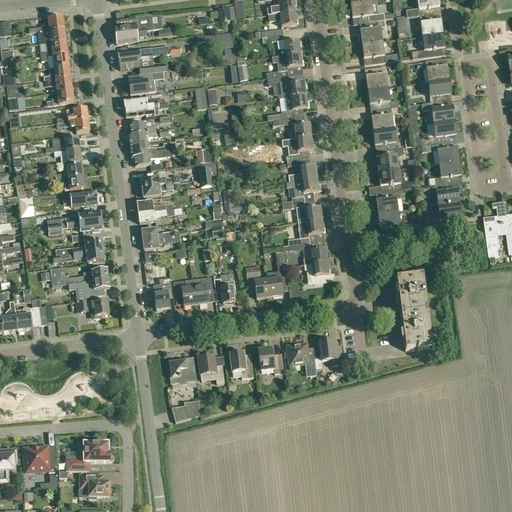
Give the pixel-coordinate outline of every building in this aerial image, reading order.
[(268,12),(268,17),(295,14),(294,0),(289,1),(278,2),(279,9),(268,10),(268,12)] [(407,13),(405,13),(405,20),(419,18),(431,17),(430,10),(437,9),(436,0),(417,0),(418,9),(407,11),(407,13)] [(370,4),(350,7),(350,8),(351,21),(362,19),(363,26),(369,25),(374,24),(378,24),(380,23),(384,22),(383,17),(383,15),(377,16),(373,17),(371,17),(370,4)] [(229,23),(228,9),(218,10),(219,24),(229,23)] [(297,27),(295,14),(268,17),(269,23),(281,22),(282,29),(297,27)] [(431,17),(419,18),(422,39),(424,39),(443,37),(443,36),(441,36),(439,22),(431,23),(431,17)] [(41,27),(41,29),(29,30),(30,35),(37,34),(38,34),(64,30),(62,18),(48,20),(48,24),(48,25),(48,27),(41,27)] [(124,21),(125,27),(117,28),(116,28),(114,28),(115,37),(147,34),(153,33),(152,28),(151,18),(124,21)] [(398,29),(405,28),(405,21),(397,22),(398,29)] [(364,46),(362,46),(362,47),(364,47),(381,45),(383,44),(381,44),(378,24),(374,24),(369,25),(369,30),(362,31),(364,46)] [(65,36),(64,30),(38,34),(37,34),(39,46),(46,45),(66,43),(65,36)] [(170,31),(158,32),(159,39),(171,38),(170,31)] [(283,37),(282,31),(261,34),(262,39),(267,39),(283,37)] [(147,37),(147,34),(115,37),(117,46),(126,45),(137,44),(137,38),(147,37)] [(232,34),(217,36),(219,50),(234,48),(232,34)] [(424,52),(412,54),(413,61),(425,60),(436,59),(435,52),(443,51),(441,37),(443,37),(424,39),(422,39),(422,40),(424,40),(426,52),(424,52)] [(299,42),(283,44),(284,51),(278,51),(279,58),(301,56),(299,42)] [(41,59),(68,55),(66,43),(46,45),(47,53),(41,54),(41,59)] [(364,47),(362,47),(362,48),(364,47),(366,67),(374,66),(385,65),(400,63),(399,55),(384,57),(383,44),(381,45),(364,47)] [(161,49),(151,51),(151,54),(152,59),(171,56),(170,49),(170,48),(161,49)] [(179,48),(170,49),(171,56),(180,55),(179,48)] [(233,49),(223,50),(225,67),(234,66),(233,49)] [(2,64),(7,63),(14,62),(12,52),(1,54),(2,64)] [(138,52),(118,54),(119,63),(152,59),(151,54),(139,56),(138,52)] [(69,68),(68,55),(41,59),(42,63),(48,63),(49,70),(69,68)] [(301,56),(279,58),(277,59),(272,59),(272,65),(278,64),(279,74),(267,75),(268,81),(288,78),(287,72),(287,70),(302,68),(301,56)] [(152,59),(119,63),(120,72),(141,69),(151,68),(153,68),(152,63),(152,59)] [(436,62),(427,63),(430,84),(428,84),(428,85),(449,82),(447,82),(445,68),(437,69),(436,62)] [(151,68),(141,69),(141,76),(163,74),(166,74),(166,67),(153,68),(151,68)] [(69,68),(49,70),(48,71),(49,78),(43,78),(44,84),(71,80),(69,68)] [(369,92),(368,92),(368,93),(389,90),(389,89),(387,90),(384,69),(375,70),(375,76),(367,77),(369,92)] [(130,97),(148,95),(155,94),(155,86),(154,82),(164,81),(163,74),(141,76),(142,83),(129,85),(129,87),(127,89),(128,92),(130,93),(130,97)] [(15,75),(2,76),(4,88),(16,87),(15,75)] [(289,86),(288,78),(268,81),(263,81),(264,87),(276,85),(278,100),(286,100),(306,97),(304,84),(289,86)] [(57,95),(72,93),(71,80),(44,84),(38,84),(39,89),(56,87),(57,95)] [(449,82),(428,85),(431,105),(442,104),(441,97),(449,96),(447,83),(449,83),(449,82)] [(13,88),(6,88),(8,101),(15,100),(13,88)] [(204,90),(194,91),(197,112),(207,111),(204,90)] [(389,90),(368,93),(369,93),(371,106),(379,105),(380,112),(390,111),(391,110),(390,110),(387,91),(389,91),(389,90)] [(215,91),(207,91),(209,107),(217,107),(215,91)] [(74,105),(72,93),(57,95),(58,101),(52,101),(52,103),(46,104),(47,109),(74,105)] [(239,96),(237,98),(238,105),(246,104),(245,95),(239,96)] [(308,110),(306,97),(286,100),(288,113),(293,112),(308,110)] [(233,98),(224,99),(225,103),(225,107),(225,108),(234,107),(233,98)] [(125,111),(158,107),(164,106),(163,101),(146,103),(146,99),(124,102),(125,111)] [(15,100),(8,101),(9,113),(18,112),(16,100),(15,100)] [(431,105),(422,106),(423,114),(432,113),(434,113),(435,125),(433,125),(434,126),(454,123),(454,122),(452,123),(450,109),(442,110),(442,104),(431,105)] [(170,105),(164,106),(158,107),(125,111),(126,119),(154,115),(154,112),(171,109),(170,105)] [(52,126),(57,125),(88,121),(87,109),(66,112),(67,120),(56,121),(56,120),(51,121),(51,126),(52,126)] [(375,133),(373,133),(373,134),(375,133),(394,131),(394,130),(392,130),(390,111),(391,111),(391,110),(390,111),(380,112),(381,118),(373,119),(375,133)] [(416,113),(409,114),(411,128),(420,126),(419,121),(417,122),(416,113)] [(16,115),(8,116),(10,131),(18,130),(16,115)] [(242,115),(234,115),(234,117),(234,122),(234,123),(243,123),(242,115)] [(268,123),(273,122),(294,120),(293,115),(281,116),(267,118),(268,123)] [(273,122),(274,129),(295,127),(294,120),(273,122)] [(90,133),(88,121),(57,125),(57,129),(70,128),(70,129),(76,128),(76,135),(90,133)] [(422,140),(420,140),(420,141),(421,148),(436,146),(447,145),(446,138),(454,137),(452,124),(454,124),(454,123),(434,126),(435,139),(422,140)] [(131,137),(157,133),(156,128),(146,130),(146,124),(130,126),(131,137)] [(232,125),(222,126),(223,137),(234,136),(232,125)] [(309,125),(307,126),(295,127),(296,141),(311,139),(309,125)] [(375,133),(373,134),(375,134),(376,148),(384,147),(385,153),(397,151),(396,148),(394,131),(375,133)] [(168,138),(167,132),(159,133),(159,140),(168,138)] [(128,137),(130,148),(148,146),(147,140),(158,139),(157,133),(131,137),(128,137)] [(78,139),(59,141),(52,142),(53,150),(46,151),(46,155),(54,154),(61,153),(66,152),(80,151),(78,139)] [(313,152),(311,139),(296,141),(298,154),(313,152)] [(19,145),(11,146),(13,160),(20,159),(21,158),(19,145)] [(436,146),(421,148),(422,153),(422,154),(437,153),(439,152),(441,166),(439,166),(439,167),(459,164),(459,163),(457,164),(456,150),(448,151),(447,145),(436,146)] [(173,154),(173,149),(173,148),(149,151),(148,146),(130,148),(131,159),(134,159),(160,156),(173,154)] [(81,162),(80,151),(66,152),(61,153),(54,154),(55,158),(62,157),(67,156),(68,164),(81,162)] [(212,151),(203,152),(205,165),(213,164),(212,151)] [(380,174),(378,174),(378,175),(399,172),(399,171),(398,171),(396,158),(397,158),(401,158),(403,156),(402,151),(397,151),(385,153),(386,159),(378,160),(380,174)] [(173,154),(160,156),(134,159),(135,169),(151,167),(150,162),(161,161),(174,159),(173,154)] [(440,179),(434,180),(435,188),(437,187),(446,186),(460,184),(457,165),(459,165),(459,164),(439,167),(441,167),(442,179),(440,179)] [(200,182),(211,180),(211,176),(216,175),(215,165),(198,167),(200,182)] [(55,177),(56,182),(68,180),(83,178),(82,166),(67,168),(68,176),(55,177)] [(288,184),(317,181),(315,167),(300,169),(301,177),(288,179),(288,184)] [(399,172),(378,175),(380,175),(382,195),(384,194),(390,193),(394,193),(396,193),(402,192),(401,185),(399,172)] [(142,190),(172,186),(171,180),(158,181),(158,177),(141,179),(141,181),(140,182),(141,185),(142,186),(142,190)] [(83,178),(68,180),(56,182),(56,187),(69,185),(70,192),(85,190),(83,178)] [(212,188),(211,180),(200,182),(200,189),(212,188)] [(317,181),(288,184),(286,184),(287,190),(294,189),(295,199),(292,199),(293,205),(304,204),(303,195),(321,193),(321,186),(317,186),(317,181)] [(172,192),(172,186),(142,190),(143,194),(142,195),(142,198),(144,198),(144,200),(161,198),(160,193),(172,192)] [(446,186),(437,187),(439,208),(437,208),(438,209),(459,206),(459,205),(457,206),(455,191),(447,192),(446,186)] [(23,187),(17,187),(18,200),(33,198),(32,192),(23,193),(23,187)] [(97,204),(98,203),(98,199),(97,198),(96,196),(96,197),(95,193),(70,196),(72,209),(98,205),(97,204)] [(379,216),(377,216),(378,217),(397,214),(399,214),(398,213),(397,213),(394,193),(390,193),(384,194),(385,201),(377,201),(379,216)] [(166,212),(165,207),(153,208),(152,203),(137,205),(138,216),(166,212)] [(299,225),(322,222),(321,209),(305,211),(305,209),(304,204),(293,205),(293,210),(297,210),(299,225)] [(233,218),(233,213),(247,211),(246,206),(225,208),(226,214),(227,213),(227,218),(233,218)] [(439,222),(432,223),(433,230),(440,229),(448,228),(451,228),(451,221),(459,220),(457,207),(459,207),(459,206),(438,209),(439,209),(441,222),(439,222)] [(499,219),(485,221),(487,236),(490,259),(491,259),(496,258),(500,258),(499,251),(497,236),(499,236),(507,235),(505,219),(504,206),(498,207),(498,210),(499,219)] [(154,219),(167,217),(182,215),(181,210),(173,211),(166,212),(138,216),(140,226),(155,224),(154,219)] [(54,228),(101,222),(99,213),(78,215),(79,219),(66,220),(54,221),(54,228)] [(397,214),(378,217),(379,217),(382,237),(401,235),(399,214),(397,214)] [(210,222),(205,223),(206,231),(211,230),(212,229),(222,227),(221,221),(213,221),(210,222)] [(102,230),(101,222),(54,228),(48,228),(49,237),(62,235),(61,231),(80,228),(81,233),(91,232),(91,233),(92,234),(100,233),(101,232),(101,231),(102,230)] [(288,241),(289,248),(310,245),(309,237),(324,235),(322,222),(299,225),(301,240),(288,241)] [(212,229),(211,230),(213,240),(215,239),(224,238),(222,227),(212,229)] [(141,235),(141,238),(142,239),(143,243),(170,240),(170,238),(178,237),(188,235),(187,232),(157,236),(156,231),(142,233),(142,234),(141,235)] [(13,237),(0,239),(0,250),(2,251),(1,244),(14,242),(13,237)] [(179,243),(178,237),(170,238),(170,240),(143,243),(143,247),(142,248),(142,250),(144,251),(144,253),(160,251),(160,246),(171,245),(171,244),(179,243)] [(233,238),(225,239),(226,247),(234,246),(233,238)] [(62,257),(103,252),(102,249),(104,248),(103,245),(102,244),(101,243),(100,243),(98,242),(93,243),(91,244),(85,245),(85,249),(56,253),(57,258),(62,257)] [(310,249),(310,245),(289,248),(283,248),(284,254),(294,253),(311,250),(311,249),(310,249)] [(2,251),(0,250),(0,262),(2,262),(3,262),(2,256),(6,256),(12,255),(13,255),(21,254),(20,248),(2,251)] [(326,249),(311,250),(312,260),(304,261),(304,267),(328,264),(326,249)] [(186,251),(177,253),(178,260),(187,259),(186,251)] [(103,252),(62,257),(62,258),(53,259),(54,265),(63,263),(62,260),(64,260),(64,263),(87,260),(87,264),(104,262),(104,261),(105,260),(105,257),(103,256),(103,252)] [(157,262),(156,254),(144,255),(145,265),(153,264),(153,262),(157,262)] [(328,264),(304,267),(305,272),(310,271),(311,279),(311,280),(314,280),(315,286),(325,285),(324,277),(329,277),(328,264)] [(74,285),(108,281),(107,271),(83,274),(84,278),(67,281),(65,269),(50,271),(52,288),(74,285)] [(273,274),(266,275),(267,282),(269,299),(282,297),(281,294),(280,284),(287,283),(286,272),(285,272),(278,273),(273,274)] [(259,273),(246,275),(247,286),(254,285),(255,295),(256,301),(269,299),(267,282),(260,283),(259,273)] [(205,293),(213,292),(211,279),(199,281),(200,288),(193,289),(195,307),(207,305),(205,293)] [(422,279),(415,280),(396,283),(405,353),(416,351),(417,353),(419,352),(419,351),(431,349),(422,279)] [(161,294),(159,294),(154,295),(156,312),(156,313),(162,313),(162,311),(169,310),(167,298),(172,297),(170,280),(159,281),(161,294)] [(108,281),(74,285),(52,288),(52,293),(53,297),(71,295),(70,291),(75,290),(79,290),(94,288),(94,292),(109,290),(108,281)] [(215,282),(213,282),(215,294),(221,293),(222,303),(222,306),(227,305),(233,304),(235,304),(234,296),(236,296),(234,283),(221,285),(220,281),(215,282)] [(183,309),(195,307),(193,289),(185,290),(185,283),(179,284),(172,285),(174,297),(181,296),(183,309)] [(76,314),(87,313),(87,312),(94,311),(95,318),(97,318),(97,319),(101,318),(101,317),(109,316),(107,303),(92,304),(91,303),(75,305),(76,314)] [(2,320),(1,320),(3,334),(11,333),(15,333),(18,333),(17,330),(16,318),(15,312),(14,304),(9,305),(10,312),(8,313),(4,317),(2,318),(2,320)] [(45,308),(38,309),(40,325),(41,327),(47,326),(45,308)] [(22,311),(15,312),(16,318),(17,330),(18,333),(19,334),(24,333),(24,332),(32,331),(32,328),(40,327),(41,327),(40,325),(38,309),(30,310),(27,309),(23,309),(22,311)] [(331,368),(342,367),(341,356),(334,357),(332,342),(319,344),(321,363),(330,362),(331,368)] [(302,364),(302,366),(305,366),(305,372),(308,372),(309,379),(316,378),(314,359),(308,360),(306,345),(286,348),(289,368),(296,367),(296,365),(302,364)] [(272,358),(272,357),(271,350),(258,352),(260,373),(273,371),(274,376),(284,375),(282,360),(275,361),(274,357),(272,358)] [(242,381),(253,380),(251,364),(244,365),(243,354),(241,354),(240,353),(239,351),(233,352),(231,354),(231,355),(229,355),(232,374),(240,373),(242,381)] [(215,369),(214,359),(213,357),(198,359),(201,383),(216,382),(216,386),(224,385),(222,368),(215,369)] [(196,383),(193,360),(193,359),(192,359),(192,360),(184,361),(184,362),(172,364),(170,366),(171,379),(170,379),(171,386),(179,385),(179,386),(180,387),(181,387),(185,387),(186,386),(187,385),(186,384),(196,383)] [(188,421),(200,417),(199,403),(184,405),(184,408),(188,421)] [(89,465),(90,465),(89,464),(109,464),(109,463),(111,463),(112,461),(112,457),(111,455),(109,455),(109,454),(108,454),(108,450),(108,445),(108,444),(107,444),(105,444),(96,444),(96,442),(84,442),(84,444),(77,444),(77,453),(77,454),(83,454),(83,459),(83,464),(86,464),(89,464),(89,465)] [(57,468),(56,456),(48,457),(47,449),(38,449),(32,450),(23,451),(25,474),(48,473),(49,475),(55,474),(54,468),(57,468)] [(0,476),(7,476),(8,476),(7,472),(14,471),(14,465),(16,465),(16,461),(16,454),(15,454),(15,451),(11,452),(11,451),(1,452),(1,457),(0,457),(0,476)] [(78,459),(66,459),(66,473),(75,473),(79,473),(79,461),(78,459)] [(50,485),(40,485),(40,493),(58,491),(57,476),(49,477),(50,485)] [(109,484),(103,484),(103,477),(79,477),(79,493),(80,493),(80,491),(89,491),(88,501),(96,501),(96,499),(109,499),(109,484)]
